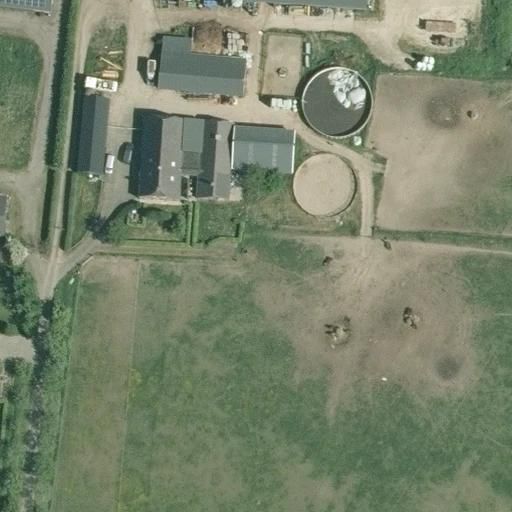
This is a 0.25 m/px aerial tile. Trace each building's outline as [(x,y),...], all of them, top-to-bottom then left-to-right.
[(0,0),(0,9),(54,15),(55,0),(0,0)] [(191,0),(366,12),(367,0),(191,0)] [(162,38),(157,93),(243,100),(246,61),(190,56),(192,41),(162,38)] [(307,124),(314,131),(323,137),(335,140),(344,139),(356,134),(365,126),(370,116),(372,106),(371,96),(366,85),(356,75),(346,71),(338,69),(330,70),(322,73),(313,78),(307,85),(302,96),(301,106),(303,114),(307,124)] [(282,111),(282,99),(257,98),(256,110),(282,111)] [(110,102),(83,99),(76,173),(103,175),(110,102)] [(180,176),(198,177),(197,200),(229,202),(230,172),(233,130),(234,125),(202,123),(200,155),(182,153),(184,122),(144,119),(139,200),(178,202),(180,176)] [(293,134),(233,130),(230,172),(290,176),(293,134)] [(310,170),(340,170),(340,160),(310,160),(310,170)]
